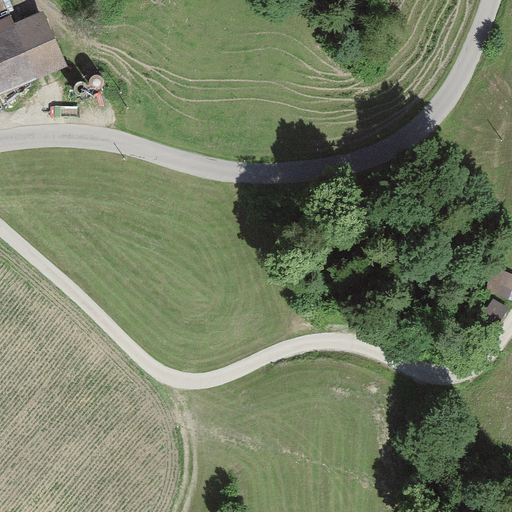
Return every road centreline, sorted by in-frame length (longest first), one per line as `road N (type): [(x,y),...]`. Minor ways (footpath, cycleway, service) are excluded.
road 1 (unclassified): [(0,230),(141,361),(178,375),(225,367),(302,335),(449,366),(473,360),(511,312)]
road 2 (tertiary): [(0,142),(97,139),(260,175),(369,159),(433,115),(472,55),(491,0)]
road 3 (track): [(178,375),(190,458),(181,511)]
